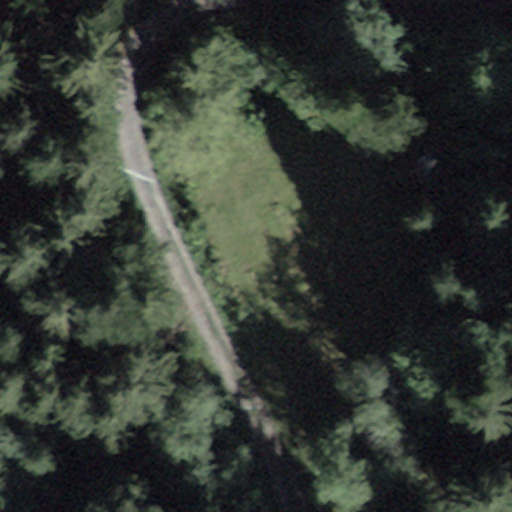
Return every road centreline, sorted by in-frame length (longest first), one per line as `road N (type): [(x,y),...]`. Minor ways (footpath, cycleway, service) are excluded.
road 1 (track): [(230,0),(197,5),(138,55),(124,126),(132,163),(294,511)]
road 2 (track): [(511,17),(343,0)]
